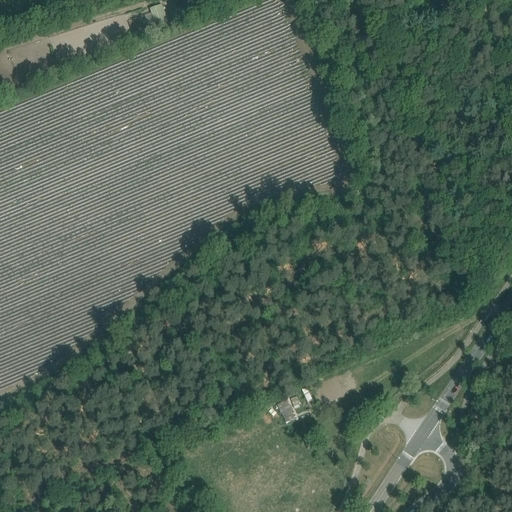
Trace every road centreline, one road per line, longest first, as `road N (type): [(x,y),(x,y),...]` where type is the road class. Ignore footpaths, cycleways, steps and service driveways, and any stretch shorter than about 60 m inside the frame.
road 1 (secondary): [(422,433),(511,303)]
road 2 (unclassified): [(339,511),(374,423),(393,418),(422,433)]
